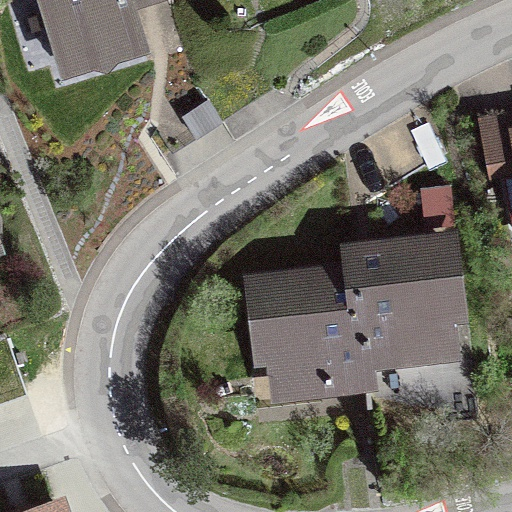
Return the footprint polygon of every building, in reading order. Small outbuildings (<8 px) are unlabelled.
[(43,0),(63,62),(140,39),(130,7),(151,0),(43,0)] [(271,85),(241,39),(190,72),(219,118),(271,85)] [(170,150),(219,118),(190,72),(140,103),(170,150)] [(348,251),(351,270),(364,360),(442,351),(434,278),(447,277),(443,240),(348,251)] [(285,389),(367,380),(364,360),(351,270),(259,281),(263,319),(277,317),(285,389)] [(0,404),(10,401),(0,372),(0,404)]
